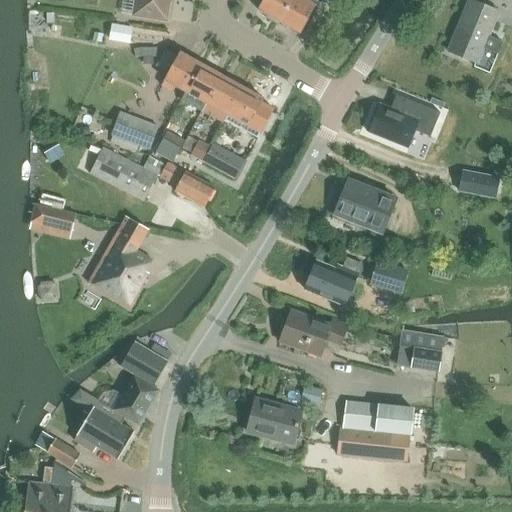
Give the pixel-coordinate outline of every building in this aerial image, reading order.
[(135,0),(133,16),(166,21),(169,1),(170,1),(170,0),(135,0)] [(290,0),(262,0),(258,7),(280,19),(290,0)] [(317,5),(307,0),(290,0),(280,19),(302,31),(317,5)] [(472,2),(452,53),(478,63),(483,50),(497,55),(502,43),(488,37),(498,12),(472,2)] [(132,26),(112,23),(110,38),(130,41),(132,26)] [(141,49),(135,50),(136,59),(141,58),(158,58),(158,49),(141,49)] [(165,81),(162,87),(173,93),(176,87),(186,93),(201,64),(181,53),(178,57),(169,73),(165,81)] [(207,104),(222,76),(201,64),(186,93),(207,104)] [(228,116),(243,88),(222,76),(207,104),(228,116)] [(228,116),(249,128),(264,99),(243,88),(228,116)] [(369,132),(409,148),(426,108),(412,102),(408,111),(403,109),(400,113),(381,105),(369,132)] [(112,136),(109,143),(135,153),(138,146),(149,150),(158,127),(120,112),(111,136),(112,136)] [(162,140),(154,154),(171,164),(179,150),(162,140)] [(196,143),(189,156),(202,163),(209,150),(196,143)] [(209,150),(202,163),(234,180),(244,162),(212,145),(209,150)] [(90,174),(143,202),(156,176),(142,169),(103,149),(90,174)] [(148,158),(142,169),(156,176),(159,178),(165,167),(148,158)] [(435,158),(428,177),(450,186),(458,167),(456,167),(444,162),(435,158)] [(159,178),(177,188),(175,193),(203,208),(214,188),(167,163),(165,167),(159,178)] [(464,172),(460,191),(495,198),(499,179),(464,172)] [(336,214),(382,233),(396,197),(373,188),(369,194),(347,185),(336,214)] [(34,206),(30,223),(72,233),(76,216),(34,206)] [(88,283),(126,305),(129,307),(148,273),(146,272),(153,260),(136,251),(148,230),(126,217),(88,283)] [(305,288),(343,305),(362,263),(347,257),(341,270),(318,259),(305,288)] [(376,262),(369,285),(384,290),(391,266),(376,262)] [(291,312),(280,343),(319,358),(324,345),(337,350),(346,327),(333,322),(331,327),(291,312)] [(401,329),(399,347),(413,349),(441,353),(443,335),(401,329)] [(134,376),(113,410),(138,425),(159,390),(152,386),(167,362),(135,343),(120,367),(134,376)] [(413,349),(410,369),(438,372),(441,353),(413,349)] [(304,386),(300,401),(317,406),(321,390),(304,386)] [(247,431),(292,443),(301,411),(255,399),(250,416),(251,416),(247,431)] [(413,409),(378,405),(346,401),(343,427),(339,427),(336,454),(407,462),(413,409)] [(97,402),(89,416),(77,436),(74,441),(94,453),(97,447),(117,460),(118,460),(135,432),(134,432),(121,425),(125,418),(97,402)] [(40,449),(73,468),(80,455),(48,436),(40,449)] [(60,481),(52,480),(48,511),(70,511),(74,489),(59,487),(60,481)] [(48,511),(51,486),(28,483),(24,511),(48,511)]
